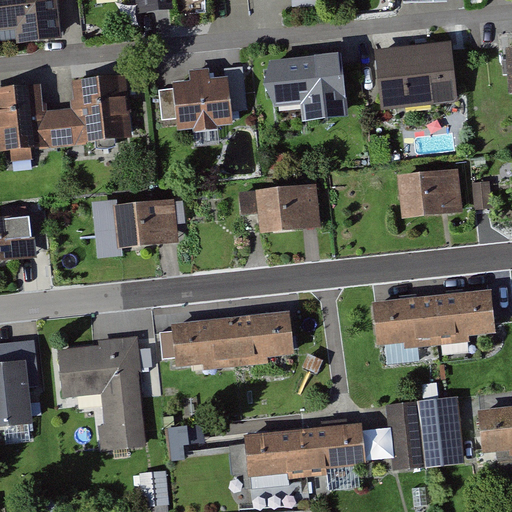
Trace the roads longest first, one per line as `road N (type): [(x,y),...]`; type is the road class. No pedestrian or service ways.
road 1 (residential): [(511,257),(0,310)]
road 2 (residential): [(0,63),(511,13)]
